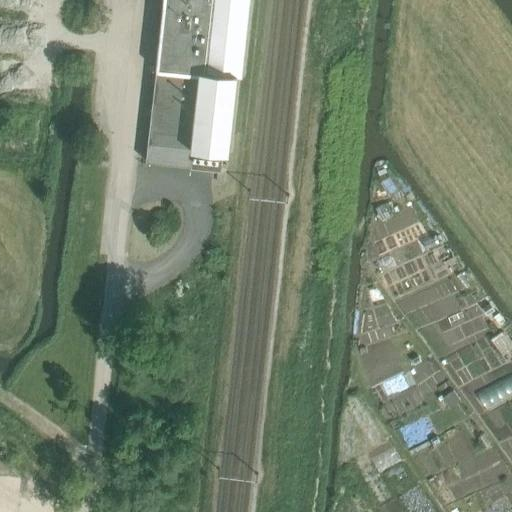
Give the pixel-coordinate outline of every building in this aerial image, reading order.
[(161,0),(144,165),(188,170),(188,171),(211,174),(217,175),(220,155),(225,155),(233,78),(238,79),(246,0),(161,0)] [(386,203),(376,208),(382,220),(393,215),(386,203)] [(458,296),(446,310),(472,331),(456,350),(454,348),(447,357),(469,375),(484,357),(479,353),(483,347),(470,336),(485,319),(458,296)] [(492,300),(485,305),(493,317),(501,312),(492,300)] [(500,313),(494,317),(500,324),(505,320),(500,313)] [(511,345),(502,332),(491,339),(504,356),(511,350),(511,345)] [(4,511),(4,510),(14,511),(17,482),(0,480),(0,511),(4,511)]
